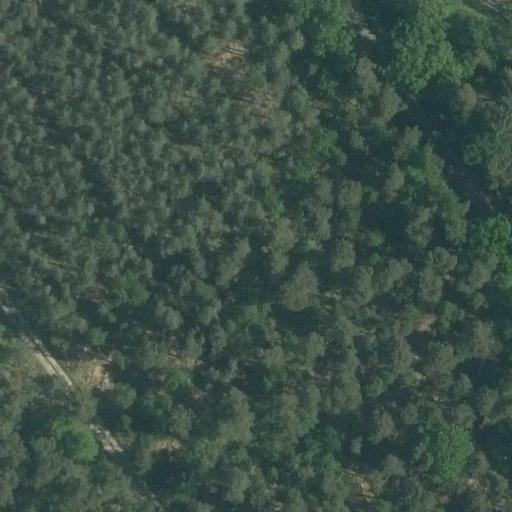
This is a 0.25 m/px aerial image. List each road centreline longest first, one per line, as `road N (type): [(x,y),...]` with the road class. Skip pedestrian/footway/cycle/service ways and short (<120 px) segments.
road 1 (unclassified): [(511,247),(358,28),(349,0)]
road 2 (track): [(160,511),(0,285)]
